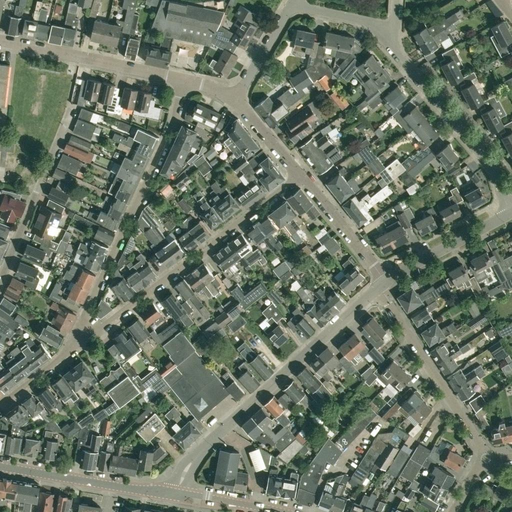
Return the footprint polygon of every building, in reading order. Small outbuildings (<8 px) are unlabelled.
[(25,7),(26,0),(19,0),(18,5),(16,5),(14,16),(8,15),(5,32),(18,34),(21,17),(23,6),(25,7)] [(35,37),(40,8),(41,1),(37,0),(33,20),(25,19),(22,35),(35,37)] [(93,0),(89,17),(95,18),(100,0),(93,0)] [(115,24),(108,22),(104,42),(117,44),(120,32),(130,34),(135,14),(136,7),(137,0),(123,0),(121,8),(127,9),(126,12),(124,21),(116,19),(115,24)] [(211,42),(214,37),(217,30),(224,13),(166,0),(161,0),(150,31),(162,34),(170,36),(170,38),(173,39),(173,37),(210,45),(211,42)] [(62,6),(55,5),(53,13),(60,14),(62,6)] [(217,30),(214,37),(224,43),(235,49),(238,44),(244,48),(257,26),(251,23),(256,14),(241,5),(236,15),(238,16),(243,19),(240,26),(235,34),(232,39),(227,37),(217,30)] [(50,23),(44,22),(47,9),(40,8),(35,37),(47,40),(50,23)] [(73,45),(78,20),(79,18),(73,17),(74,13),(67,12),(64,26),(61,43),(73,45)] [(134,36),(135,29),(138,14),(135,14),(130,34),(125,57),(136,59),(141,38),(134,36)] [(413,35),(419,44),(454,23),(459,19),(455,14),(446,20),(445,19),(428,29),(427,27),(413,35)] [(104,42),(108,22),(95,19),(91,39),(104,42)] [(501,57),(511,50),(511,49),(510,45),(511,44),(511,37),(507,28),(509,27),(506,22),(504,22),(503,21),(492,27),(503,49),(498,51),(501,57)] [(454,23),(419,44),(421,47),(420,49),(420,50),(421,52),(422,53),(424,52),(424,54),(438,46),(438,45),(441,43),(449,38),(447,34),(457,27),(454,23)] [(61,43),(64,26),(52,24),(49,40),(61,43)] [(310,55),(316,57),(318,46),(319,42),(314,41),(315,33),(298,29),(294,49),(311,53),(310,55)] [(162,35),(162,34),(150,31),(145,43),(154,45),(156,33),(162,35)] [(336,56),(341,34),(327,31),(324,45),(333,47),(331,55),(336,56)] [(171,51),(173,39),(170,38),(170,36),(162,34),(162,35),(159,48),(156,64),(168,66),(171,51)] [(341,34),(336,56),(341,57),(346,58),(339,66),(344,70),(354,58),(355,57),(350,53),(351,51),(354,37),(341,34)] [(214,37),(211,42),(221,48),(221,47),(223,49),(212,67),(217,70),(226,75),(237,56),(232,53),(235,49),(224,43),(214,37)] [(156,64),(159,48),(149,46),(145,61),(156,64)] [(318,46),(316,57),(314,65),(314,66),(320,67),(326,74),(331,80),(332,72),(332,71),(323,60),(326,48),(318,46)] [(451,83),(463,77),(451,55),(456,53),(453,47),(442,53),(445,59),(440,61),(451,83)] [(369,78),(382,67),(381,66),(382,64),(379,60),(377,61),(372,55),(372,54),(360,65),(358,63),(359,62),(354,58),(344,70),(341,74),(347,80),(354,73),(363,83),(369,78)] [(272,58),(269,64),(276,68),(279,69),(282,63),(277,61),(272,58)] [(485,66),(487,71),(493,67),(490,62),(484,66),(485,66)] [(0,104),(5,106),(10,65),(0,63),(0,104)] [(313,82),(326,74),(320,67),(314,66),(314,65),(306,70),(313,81),(313,82)] [(365,107),(381,93),(377,88),(380,86),(379,86),(391,77),(390,76),(390,77),(389,76),(390,74),(388,71),(386,72),(382,67),(369,78),(363,83),(366,88),(365,92),(369,95),(365,98),(366,99),(362,103),(365,107)] [(313,81),(306,70),(291,79),(298,91),(313,81)] [(471,107),(483,101),(472,79),(477,77),(474,71),(463,77),(451,83),(462,78),(465,83),(460,86),(471,107)] [(77,104),(85,106),(87,98),(97,100),(101,82),(88,79),(86,88),(81,87),(77,104)] [(510,85),(507,80),(502,82),(505,88),(510,85)] [(101,82),(97,100),(109,102),(107,111),(114,113),(117,98),(112,97),(115,85),(101,82)] [(393,114),(399,109),(403,105),(400,102),(407,96),(398,85),(383,98),(386,101),(388,100),(393,106),(389,110),(393,114)] [(122,99),(117,98),(114,113),(122,115),(124,106),(134,108),(138,90),(125,87),(122,99)] [(284,99),(293,94),(288,88),(272,102),(268,96),(255,107),(262,116),(284,99)] [(270,126),(283,116),(279,110),(290,102),(291,104),(306,93),(302,89),(298,91),(293,94),(284,99),(262,116),(270,126)] [(330,95),(334,100),(341,94),(337,89),(330,95)] [(138,90),(134,108),(133,113),(159,119),(161,108),(154,106),(149,105),(149,103),(151,93),(138,90)] [(381,93),(365,107),(368,104),(372,109),(382,100),(378,95),(381,93)] [(491,131),(503,125),(492,103),(497,101),(494,95),(483,101),(471,107),(482,102),(485,107),(480,110),(488,124),(486,125),(489,131),(491,130),(491,131)] [(200,127),(209,108),(197,103),(191,116),(199,120),(196,125),(200,127)] [(424,119),(425,119),(426,118),(415,106),(404,116),(414,128),(424,119)] [(297,123),(287,130),(295,141),(313,129),(309,123),(317,117),(309,107),(294,118),(297,123)] [(93,112),(82,108),(79,116),(90,121),(93,112)] [(209,108),(200,127),(204,129),(207,123),(214,127),(220,114),(209,108)] [(246,130),(243,127),(244,126),(238,118),(237,119),(237,118),(235,120),(228,132),(231,136),(224,141),(227,145),(246,130)] [(75,125),(94,132),(96,126),(78,119),(75,125)] [(423,150),(427,146),(432,142),(431,140),(439,134),(433,127),(432,128),(425,119),(424,119),(414,128),(422,137),(416,142),(423,150)] [(511,155),(511,154),(511,127),(511,120),(503,125),(491,131),(492,131),(502,126),(505,131),(500,134),(511,155)] [(132,125),(130,125),(119,121),(116,128),(129,133),(132,125)] [(363,129),(367,127),(363,121),(356,126),(358,128),(360,131),(363,129)] [(99,134),(94,132),(75,125),(73,132),(97,141),(99,134)] [(182,125),(178,134),(199,144),(201,139),(195,137),(196,135),(200,137),(201,136),(204,138),(207,132),(195,126),(194,130),(182,125)] [(330,137),(339,132),(336,127),(328,132),(330,137)] [(368,133),(374,142),(377,139),(371,129),(370,127),(366,130),(368,133)] [(154,146),(159,137),(139,128),(135,137),(141,140),(154,146)] [(234,154),(253,138),(250,135),(251,134),(248,131),(247,131),(246,130),(227,145),(231,149),(234,154)] [(342,137),(339,132),(330,137),(334,142),(342,137)] [(178,134),(174,143),(188,149),(190,146),(198,149),(200,147),(198,146),(199,144),(178,134)] [(306,156),(328,138),(325,134),(316,141),(313,137),(299,147),(306,156)] [(91,144),(71,135),(68,142),(88,151),(91,144)] [(141,140),(135,137),(134,138),(129,136),(126,141),(123,139),(121,143),(129,146),(150,155),(154,146),(141,140)] [(247,156),(259,147),(258,145),(259,144),(256,141),(255,141),(253,138),(234,154),(236,157),(244,152),(247,156)] [(313,164),(326,154),(322,149),(331,142),(328,138),(306,156),(313,164)] [(356,145),(359,150),(367,145),(370,143),(366,139),(356,145)] [(68,142),(65,151),(85,159),(88,151),(68,142)] [(121,143),(120,142),(117,147),(127,152),(125,155),(146,165),(150,155),(129,146),(121,143)] [(185,156),(188,149),(174,143),(169,153),(183,160),(189,163),(190,160),(185,156)] [(448,170),(455,165),(453,161),(458,156),(451,148),(452,147),(451,143),(448,145),(447,144),(437,153),(442,160),(440,162),(447,171),(448,170)] [(202,145),(198,154),(199,154),(207,148),(205,147),(202,145)] [(367,164),(377,156),(368,145),(357,152),(367,164)] [(342,156),(338,151),(335,147),(326,154),(313,164),(319,173),(342,156)] [(214,156),(210,150),(205,154),(209,160),(214,156)] [(121,164),(142,174),(146,165),(125,155),(116,151),(114,156),(123,160),(121,164)] [(416,164),(415,165),(420,170),(436,156),(431,151),(416,164)] [(60,159),(79,168),(82,162),(63,153),(60,159)] [(182,164),(183,160),(169,153),(161,171),(169,175),(173,167),(179,170),(182,164)] [(193,162),(197,167),(207,160),(202,154),(192,161),(193,162)] [(248,162),(260,177),(269,190),(285,177),(268,156),(262,160),(257,154),(248,162)] [(378,173),(386,167),(377,156),(367,164),(376,175),(378,173)] [(239,162),(243,167),(248,162),(245,157),(239,162)] [(408,171),(415,165),(416,164),(411,159),(410,157),(401,164),(408,171)] [(87,171),(79,168),(60,159),(57,166),(84,178),(87,171)] [(386,167),(394,179),(406,170),(397,159),(386,167)] [(188,174),(197,167),(193,162),(184,169),(188,174)] [(236,195),(246,208),(265,193),(256,181),(260,177),(248,162),(243,167),(240,169),(244,173),(243,174),(251,184),(236,195)] [(455,165),(448,170),(451,175),(461,169),(458,163),(455,165)] [(138,183),(142,174),(121,164),(117,174),(124,177),(138,183)] [(334,191),(346,181),(342,175),(346,171),(343,167),(332,175),(333,176),(326,182),(330,186),(329,188),(331,190),(333,190),(334,191)] [(387,184),(394,179),(386,167),(378,173),(387,184)] [(191,179),(188,174),(184,169),(172,181),(179,191),(185,185),(184,184),(191,179)] [(69,177),(55,170),(53,176),(67,182),(69,177)] [(475,182),(479,179),(474,173),(470,176),(475,182)] [(117,174),(116,174),(112,182),(134,192),(138,183),(124,177),(117,174)] [(349,195),(349,196),(350,196),(360,188),(357,184),(358,183),(353,176),(347,181),(346,181),(334,191),(335,192),(334,194),(336,197),(338,197),(341,201),(349,195)] [(239,206),(224,186),(221,188),(216,181),(211,185),(214,189),(231,212),(233,210),(234,211),(236,212),(240,209),(240,207),(239,206)] [(60,182),(56,189),(68,195),(72,188),(60,182)] [(129,201),(134,192),(112,182),(112,183),(108,192),(116,195),(129,201)] [(410,195),(421,188),(417,182),(406,190),(410,195)] [(370,200),(351,214),(354,218),(354,220),(356,223),(358,223),(359,224),(371,215),(367,209),(380,200),(381,201),(393,193),(388,185),(371,197),(369,199),(370,200)] [(486,199),(479,186),(466,194),(473,206),(474,206),(474,207),(480,204),(479,203),(486,199)] [(52,187),(48,196),(64,204),(68,195),(56,189),(55,188),(52,187)] [(313,219),(320,213),(301,188),(288,198),(299,213),(305,209),(313,219)] [(457,202),(459,201),(463,199),(457,188),(450,191),(452,195),(449,196),(452,204),(441,210),(446,220),(447,220),(447,221),(453,218),(452,217),(462,212),(457,202)] [(223,218),(231,212),(214,189),(210,192),(213,196),(209,199),(223,218)] [(0,191),(0,208),(4,210),(1,216),(14,221),(16,215),(20,216),(26,202),(19,200),(21,194),(1,190),(0,191)] [(162,202),(165,196),(156,192),(153,198),(162,202)] [(369,199),(371,197),(368,193),(359,200),(355,194),(343,203),(344,205),(344,207),(346,209),(348,209),(351,214),(370,200),(369,199)] [(125,211),(129,201),(116,195),(114,199),(107,195),(104,201),(125,211)] [(101,200),(91,196),(89,201),(98,205),(101,200)] [(221,220),(215,212),(203,196),(197,200),(201,204),(199,206),(199,210),(201,213),(201,214),(211,227),(213,226),(214,227),(218,224),(218,222),(221,220)] [(152,200),(147,205),(153,211),(163,222),(168,218),(160,207),(152,200)] [(120,220),(125,211),(104,201),(101,206),(109,210),(107,214),(120,220)] [(282,203),(282,204),(278,207),(296,230),(304,240),(308,236),(292,217),(296,213),(286,201),(285,201),(284,201),(282,203)] [(38,219),(57,226),(65,207),(58,203),(55,211),(41,206),(39,211),(40,212),(38,219)] [(187,213),(191,209),(188,204),(183,208),(187,213)] [(147,205),(144,208),(149,214),(153,211),(147,205)] [(423,212),(425,217),(416,222),(422,233),(437,225),(432,214),(436,212),(433,206),(423,212)] [(270,211),(270,213),(269,214),(279,226),(284,223),(291,233),(296,230),(278,207),(274,210),(272,210),(270,211)] [(403,210),(408,219),(410,222),(415,219),(409,208),(403,210)] [(403,210),(397,214),(405,228),(411,225),(410,222),(408,219),(403,210)] [(107,214),(101,211),(98,215),(90,211),(87,217),(96,221),(97,220),(103,223),(116,229),(120,220),(107,214)] [(100,225),(90,221),(77,214),(75,219),(98,229),(94,237),(110,244),(115,233),(99,226),(100,225)] [(277,227),(273,222),(267,214),(257,222),(274,245),(275,244),(279,250),(284,246),(280,240),(277,242),(270,232),(277,227)] [(383,222),(380,215),(362,227),(366,233),(383,222)] [(183,221),(200,243),(210,235),(200,222),(196,224),(190,216),(187,219),(183,221)] [(186,253),(180,245),(175,238),(169,243),(164,236),(157,226),(158,225),(152,217),(146,222),(150,227),(160,239),(177,261),(186,253)] [(175,225),(168,218),(163,222),(169,230),(175,225)] [(48,247),(57,226),(38,219),(35,224),(34,224),(31,230),(45,235),(41,243),(48,247)] [(190,251),(200,243),(183,221),(180,224),(186,232),(179,237),(190,251)] [(270,248),(274,245),(257,222),(246,230),(256,243),(263,238),(270,248)] [(389,231),(396,245),(408,239),(401,225),(389,231)] [(155,252),(161,260),(167,268),(177,261),(160,239),(150,227),(144,231),(146,233),(154,243),(150,246),(155,252)] [(318,240),(328,232),(324,228),(314,235),(318,240)] [(383,252),(396,245),(389,231),(376,237),(383,252)] [(61,241),(67,243),(71,234),(66,232),(61,241)] [(322,244),(323,244),(331,237),(328,232),(318,240),(319,242),(322,244)] [(252,247),(248,242),(241,234),(231,242),(249,264),(248,264),(250,266),(258,259),(262,264),(267,260),(258,248),(253,251),(251,248),(252,247)] [(323,244),(327,249),(337,242),(332,236),(331,237),(323,244)] [(0,237),(0,251),(2,253),(4,248),(6,249),(9,243),(7,242),(7,241),(0,237)] [(108,247),(99,243),(93,240),(90,247),(81,242),(78,247),(103,259),(108,247)] [(68,243),(67,243),(61,241),(56,251),(58,252),(63,255),(68,243)] [(245,267),(248,264),(249,264),(231,242),(213,255),(224,269),(222,270),(229,278),(235,274),(228,265),(238,258),(245,267)] [(39,249),(27,244),(23,256),(41,263),(44,255),(49,256),(52,249),(41,244),(39,249)] [(312,251),(310,249),(307,245),(297,252),(303,260),(312,252),(312,251)] [(98,270),(103,259),(78,247),(76,252),(85,256),(82,263),(98,270)] [(498,262),(504,259),(498,248),(492,251),(494,255),(498,262)] [(494,255),(490,257),(487,251),(471,259),(473,263),(470,265),(478,281),(489,276),(484,267),(492,263),(495,268),(494,269),(501,282),(507,279),(502,271),(498,262),(494,255)] [(122,258),(127,264),(127,265),(131,262),(128,257),(125,253),(122,258)] [(158,275),(151,267),(147,262),(141,253),(136,257),(139,260),(133,265),(137,270),(137,269),(147,283),(158,275)] [(498,262),(502,271),(509,267),(508,265),(511,263),(511,254),(504,259),(498,262)] [(342,270),(346,273),(355,284),(365,276),(355,265),(354,266),(353,264),(354,264),(354,263),(357,261),(352,255),(349,259),(343,264),(346,267),(342,270)] [(292,269),(288,264),(286,260),(273,270),(280,279),(290,271),(292,269)] [(38,270),(20,262),(15,273),(27,278),(24,284),(35,290),(39,280),(35,278),(38,270)] [(137,270),(133,265),(131,262),(127,265),(133,273),(127,277),(137,291),(147,283),(137,269),(137,270)] [(214,277),(210,271),(204,263),(195,270),(214,295),(217,292),(209,281),(214,277)] [(96,275),(87,271),(72,264),(69,271),(78,275),(75,282),(89,289),(96,275)] [(247,265),(245,267),(249,273),(252,271),(253,270),(252,269),(250,266),(248,264),(247,265)] [(292,269),(298,276),(304,271),(298,264),(296,266),(292,269)] [(483,292),(477,281),(475,276),(470,278),(463,264),(461,264),(462,265),(450,271),(450,270),(449,271),(452,276),(447,278),(450,285),(462,279),(466,287),(470,285),(476,296),(483,292)] [(129,296),(134,292),(117,269),(113,276),(118,282),(111,287),(116,294),(119,293),(124,300),(126,298),(127,298),(129,297),(129,296)] [(210,297),(214,295),(195,270),(186,276),(197,290),(202,286),(210,297)] [(290,271),(280,279),(282,283),(293,274),(290,271)] [(346,292),(355,284),(346,273),(337,282),(346,292)] [(20,295),(17,294),(23,283),(13,277),(4,293),(17,300),(20,295)] [(511,277),(487,291),(490,297),(502,291),(501,288),(509,289),(511,287),(511,277)] [(211,315),(190,287),(184,279),(175,286),(185,299),(189,296),(206,319),(211,315)] [(229,289),(239,301),(244,309),(267,289),(261,280),(244,293),(237,283),(229,289)] [(83,302),(89,289),(75,282),(71,290),(65,288),(63,292),(68,295),(66,300),(74,304),(77,299),(83,302)] [(431,287),(422,293),(418,296),(412,288),(399,297),(407,310),(425,298),(424,299),(428,304),(451,289),(446,282),(435,289),(434,287),(433,286),(431,287)] [(313,301),(307,294),(302,286),(296,290),(302,299),(305,301),(301,305),(307,311),(314,319),(321,326),(328,319),(314,304),(315,304),(313,301)] [(345,303),(339,296),(334,291),(328,296),(320,287),(317,290),(337,311),(345,303)] [(265,293),(276,307),(283,300),(272,288),(265,293)] [(328,319),(337,311),(317,290),(314,293),(318,297),(313,301),(315,304),(314,304),(328,319)] [(57,295),(52,292),(49,297),(59,303),(62,298),(57,295)] [(188,314),(181,304),(172,293),(167,297),(166,297),(164,298),(164,300),(162,301),(176,319),(179,316),(187,326),(194,321),(188,314)] [(460,302),(455,293),(450,296),(455,305),(460,302)] [(0,301),(0,307),(10,315),(16,305),(4,297),(0,301)] [(439,305),(436,300),(412,315),(415,320),(414,321),(416,324),(417,324),(418,325),(432,316),(429,311),(439,305)] [(193,310),(186,301),(181,304),(188,314),(193,310)] [(232,319),(239,313),(244,309),(239,301),(226,311),(232,319)] [(110,311),(99,302),(95,313),(100,318),(110,311)] [(165,318),(159,311),(153,303),(140,312),(149,323),(153,320),(156,325),(165,318)] [(72,323),(76,315),(54,304),(54,305),(52,304),(51,306),(59,310),(57,315),(72,323)] [(314,328),(308,321),(304,316),(305,315),(297,307),(293,311),(296,315),(291,319),(306,336),(314,328)] [(0,309),(0,320),(6,324),(11,317),(0,309)] [(232,319),(226,311),(226,310),(222,313),(215,318),(222,327),(226,324),(232,319)] [(484,311),(468,322),(472,329),(489,320),(484,311)] [(232,319),(226,324),(234,333),(247,322),(239,313),(232,319)] [(15,319),(21,324),(25,319),(18,315),(15,319)] [(68,331),(72,323),(57,315),(53,323),(60,326),(68,331)] [(379,336),(385,331),(373,317),(363,325),(373,335),(368,339),(377,349),(384,342),(379,336)] [(150,333),(145,327),(139,319),(138,320),(137,319),(134,321),(134,322),(128,327),(139,342),(141,340),(145,344),(142,346),(146,352),(153,347),(145,336),(150,333)] [(0,330),(3,333),(4,333),(8,327),(0,320),(0,330)] [(222,327),(216,320),(210,325),(216,332),(222,327)] [(174,322),(158,334),(165,344),(181,331),(174,322)] [(444,335),(450,331),(451,332),(456,328),(452,322),(446,325),(441,329),(436,322),(422,331),(423,333),(423,335),(425,337),(426,337),(430,343),(438,338),(439,339),(445,335),(444,335)] [(44,326),(39,335),(48,341),(47,342),(52,345),(53,343),(58,346),(64,337),(58,334),(60,330),(48,323),(46,327),(44,326)] [(289,335),(282,328),(279,324),(274,329),(270,325),(265,330),(274,340),(273,341),(278,346),(289,335)] [(227,334),(222,327),(207,340),(204,342),(209,348),(227,334)] [(506,336),(502,328),(497,331),(501,338),(506,336)] [(142,349),(139,345),(132,336),(130,338),(124,330),(119,334),(117,334),(116,335),(116,336),(114,338),(127,356),(134,351),(136,354),(142,349)] [(205,361),(195,349),(192,345),(181,331),(162,346),(172,358),(177,364),(163,376),(162,376),(171,386),(182,400),(197,419),(207,410),(204,408),(228,388),(223,382),(217,376),(217,375),(205,361)] [(363,357),(367,353),(370,350),(365,344),(355,333),(347,340),(363,357)] [(207,340),(203,335),(192,345),(195,349),(204,342),(207,340)] [(37,347),(32,342),(30,338),(26,341),(28,343),(43,363),(51,356),(41,344),(37,347)] [(355,364),(363,357),(347,340),(339,347),(350,358),(355,364)] [(499,352),(504,348),(501,344),(499,340),(493,344),(489,348),(494,355),(499,352)] [(43,363),(28,343),(26,341),(24,343),(23,342),(18,346),(26,356),(36,368),(43,363)] [(256,354),(244,341),(237,348),(244,357),(264,378),(273,370),(258,353),(256,354)] [(195,349),(205,361),(213,353),(204,342),(195,349)] [(438,362),(459,348),(456,343),(448,349),(443,342),(430,351),(438,362)] [(453,358),(462,352),(463,353),(471,348),(468,343),(459,348),(438,362),(445,373),(457,364),(453,358)] [(36,368),(26,356),(18,346),(11,352),(28,374),(36,368)] [(335,363),(339,368),(343,364),(348,369),(352,365),(344,355),(339,359),(328,347),(319,355),(330,367),(335,363)] [(159,369),(163,376),(177,364),(172,358),(164,348),(162,349),(162,351),(164,354),(166,354),(171,359),(159,369)] [(120,365),(126,361),(118,351),(113,355),(120,365)] [(20,380),(28,374),(11,352),(10,352),(11,353),(7,356),(11,360),(11,359),(15,364),(10,368),(20,380)] [(326,371),(330,367),(319,355),(310,363),(326,380),(327,381),(332,377),(326,371)] [(387,385),(390,381),(402,368),(393,360),(384,370),(381,367),(375,373),(374,372),(365,381),(369,385),(377,376),(379,377),(387,385)] [(93,375),(88,369),(82,361),(74,368),(93,392),(102,405),(106,402),(92,384),(90,385),(86,381),(93,375)] [(121,365),(132,380),(137,375),(126,361),(120,365),(121,365)] [(260,382),(253,375),(253,374),(254,373),(244,361),(238,366),(244,373),(238,378),(249,391),(260,382)] [(20,380),(10,368),(6,371),(0,362),(0,370),(12,386),(20,380)] [(120,406),(140,391),(132,380),(121,365),(120,365),(121,367),(115,371),(113,371),(112,374),(107,378),(106,376),(100,381),(120,406)] [(476,374),(483,369),(481,365),(464,375),(460,368),(447,377),(455,388),(476,374)] [(361,374),(366,380),(375,371),(370,366),(361,374)] [(314,374),(313,374),(306,367),(297,375),(308,388),(307,389),(316,399),(313,402),(320,410),(325,405),(321,400),(330,391),(327,387),(324,384),(323,383),(314,374)] [(88,396),(93,392),(74,368),(65,374),(76,389),(82,384),(86,388),(84,390),(88,396)] [(403,394),(399,390),(411,377),(402,368),(390,381),(387,385),(396,393),(387,402),(391,406),(395,402),(403,394)] [(470,384),(479,378),(486,373),(483,369),(476,374),(455,388),(462,399),(475,391),(470,384)] [(0,386),(4,392),(12,386),(0,370),(0,386)] [(237,399),(245,392),(227,372),(223,375),(226,379),(223,382),(228,388),(230,391),(237,399)] [(78,397),(68,384),(62,376),(57,380),(55,380),(53,382),(53,384),(52,384),(62,397),(68,393),(74,401),(78,397)] [(159,395),(171,386),(162,376),(151,385),(159,395)] [(320,410),(313,402),(293,381),(289,385),(286,385),(285,386),(285,388),(284,389),(295,402),(300,398),(307,405),(315,414),(320,410)] [(55,394),(54,395),(48,387),(43,391),(43,390),(39,393),(39,394),(38,395),(48,409),(55,404),(60,410),(65,406),(55,394)] [(423,400),(420,397),(421,396),(421,394),(417,390),(415,390),(414,391),(402,404),(411,413),(423,400)] [(345,404),(353,411),(361,402),(354,394),(345,404)] [(476,412),(484,405),(486,403),(481,394),(469,402),(476,412)] [(25,400),(24,402),(22,403),(29,411),(32,416),(39,411),(43,417),(49,413),(39,401),(38,402),(32,395),(28,399),(26,399),(25,400)] [(274,396),(264,405),(275,417),(284,426),(290,421),(281,411),(285,408),(274,396)] [(279,400),(285,407),(289,404),(282,397),(279,400)] [(423,400),(411,413),(420,421),(432,408),(423,400)] [(391,406),(386,412),(382,417),(387,421),(400,407),(395,402),(391,406)] [(29,417),(25,412),(19,404),(6,414),(12,421),(19,425),(29,417)] [(484,405),(476,412),(475,413),(485,428),(489,424),(483,415),(487,411),(484,405)] [(140,427),(154,413),(155,412),(150,406),(134,421),(140,427)] [(369,406),(365,411),(373,419),(377,414),(369,406)] [(186,423),(179,416),(181,415),(174,407),(171,410),(175,415),(173,417),(193,439),(196,436),(198,436),(200,434),(200,432),(201,432),(190,420),(186,423)] [(266,425),(272,420),(261,408),(252,416),(276,443),(289,431),(284,426),(274,434),(266,425)] [(378,413),(382,417),(386,412),(382,408),(378,413)] [(185,447),(185,446),(186,446),(189,444),(189,443),(193,439),(173,417),(175,415),(171,410),(165,415),(171,421),(170,423),(177,431),(173,435),(185,447)] [(365,411),(360,415),(369,423),(373,419),(365,411)] [(163,425),(154,413),(140,427),(137,430),(147,441),(163,425)] [(81,427),(94,418),(91,414),(78,423),(81,427)] [(360,415),(356,420),(364,428),(369,423),(360,415)] [(272,447),(276,443),(252,416),(242,425),(253,437),(267,445),(269,443),(272,447)] [(356,420),(352,425),(360,432),(364,428),(356,420)] [(45,445),(43,456),(49,457),(50,458),(52,458),(54,457),(56,458),(58,441),(51,440),(53,431),(62,431),(55,421),(46,423),(44,429),(46,429),(43,445),(45,445)] [(104,421),(102,436),(108,437),(110,422),(104,421)] [(494,442),(508,439),(505,426),(504,422),(499,423),(498,428),(491,429),(494,442)] [(316,433),(306,423),(301,427),(311,438),(316,433)] [(408,432),(413,437),(422,427),(417,423),(408,432)] [(86,439),(88,424),(80,430),(78,438),(86,439)] [(25,438),(26,431),(13,425),(11,435),(7,434),(4,450),(20,453),(23,437),(25,438)] [(68,437),(75,432),(70,425),(63,430),(68,437)] [(352,425),(348,429),(356,437),(360,432),(352,425)] [(396,426),(392,432),(394,433),(400,437),(406,440),(409,435),(396,426)] [(35,454),(37,454),(37,450),(41,451),(43,440),(39,440),(29,438),(29,436),(31,436),(32,428),(26,431),(25,438),(24,444),(25,444),(24,452),(29,453),(31,455),(34,455),(35,454)] [(311,438),(301,428),(295,435),(305,444),(311,438)] [(348,429),(343,434),(352,442),(356,437),(348,429)] [(274,448),(277,446),(278,447),(281,451),(296,437),(289,431),(273,447),(274,448)] [(378,433),(375,439),(386,445),(394,433),(392,432),(378,433)] [(318,439),(323,443),(328,438),(323,433),(318,439)] [(386,469),(399,448),(395,446),(400,437),(394,433),(386,445),(382,451),(379,456),(375,461),(375,463),(386,469)] [(80,465),(95,468),(100,441),(101,435),(93,434),(91,445),(84,444),(80,465)] [(343,434),(339,438),(348,446),(352,442),(343,434)] [(275,457),(286,464),(304,445),(296,437),(275,457)] [(328,437),(312,460),(325,465),(326,460),(333,465),(343,451),(335,443),(328,437)] [(339,438),(335,443),(343,451),(348,446),(339,438)] [(375,439),(372,444),(382,451),(386,445),(375,439)] [(112,454),(112,452),(114,443),(108,442),(106,451),(101,451),(98,468),(109,470),(111,454),(112,454)] [(465,459),(464,458),(464,457),(453,452),(456,447),(447,442),(441,454),(436,451),(438,447),(434,444),(429,452),(427,456),(443,465),(445,461),(458,468),(461,463),(463,464),(465,459)] [(141,449),(139,466),(150,468),(152,460),(158,461),(167,452),(159,443),(151,451),(141,449)] [(372,444),(368,449),(379,456),(382,451),(372,444)] [(120,455),(121,456),(123,445),(118,445),(116,455),(112,454),(113,452),(112,452),(112,454),(111,454),(109,470),(117,472),(120,455)] [(427,457),(429,452),(417,445),(400,475),(412,482),(413,479),(418,472),(422,465),(427,457)] [(234,477),(235,471),(238,453),(224,450),(225,446),(222,446),(217,474),(215,474),(213,485),(234,489),(234,486),(236,477),(234,477)] [(258,446),(248,450),(256,469),(266,465),(259,447),(258,446)] [(264,469),(268,470),(271,453),(259,447),(257,448),(264,469)] [(368,449),(365,455),(375,461),(379,456),(368,449)] [(400,449),(387,469),(396,476),(409,455),(400,449)] [(138,459),(121,456),(120,455),(117,472),(135,475),(138,459)] [(365,455),(362,460),(372,467),(375,463),(375,461),(365,455)] [(427,457),(422,465),(431,470),(436,462),(427,457)] [(314,493),(325,465),(312,460),(301,475),(296,500),(312,504),(314,493)] [(362,460),(358,465),(367,471),(370,466),(371,468),(372,467),(362,460)] [(369,471),(371,468),(370,466),(367,471),(358,465),(351,477),(362,484),(370,471),(369,471)] [(433,480),(447,488),(454,476),(439,467),(436,473),(437,473),(433,480)] [(280,493),(283,478),(276,476),(277,470),(271,468),(267,491),(273,492),(274,494),(277,494),(279,493),(280,493)] [(236,477),(234,486),(238,486),(238,487),(246,489),(248,473),(235,471),(234,477),(236,477)] [(287,494),(294,496),(298,474),(292,473),(290,479),(283,478),(280,493),(282,494),(283,495),(286,496),(287,494)] [(335,482),(339,483),(344,474),(336,476),(334,480),(334,481),(335,482)] [(344,474),(340,481),(345,484),(350,477),(344,474)] [(15,498),(18,481),(8,479),(3,506),(7,506),(9,497),(15,498)] [(409,486),(416,490),(417,491),(421,484),(413,479),(412,482),(409,486)] [(441,500),(447,488),(433,480),(430,487),(426,484),(423,490),(425,491),(424,494),(432,498),(434,496),(441,500)] [(24,511),(29,483),(18,481),(15,498),(20,499),(18,510),(24,511)] [(318,505),(329,510),(339,483),(335,482),(331,492),(324,489),(318,505)] [(491,493),(494,487),(484,482),(481,487),(491,493)] [(37,501),(39,484),(29,483),(24,511),(28,511),(29,511),(32,500),(37,501)] [(339,483),(329,510),(334,511),(341,511),(346,498),(339,496),(343,485),(339,483)] [(410,499),(416,490),(409,486),(404,495),(410,499)] [(500,487),(497,494),(504,498),(506,493),(508,491),(506,490),(500,487)] [(45,493),(41,492),(38,511),(45,511),(44,511),(49,511),(53,494),(52,494),(51,492),(47,491),(45,493)] [(371,509),(376,499),(377,495),(372,493),(371,495),(370,496),(362,511),(374,511),(375,510),(371,509)] [(70,507),(72,497),(66,496),(66,495),(60,494),(60,495),(59,495),(56,510),(67,511),(76,511),(77,508),(70,507)] [(362,511),(370,496),(364,494),(360,505),(354,502),(349,511),(362,511)] [(403,509),(408,502),(410,499),(404,495),(401,500),(397,506),(394,511),(412,511),(410,511),(403,511),(403,509)] [(374,511),(379,511),(384,503),(380,501),(375,510),(374,511)] [(99,511),(101,507),(81,503),(79,511),(99,511)]
